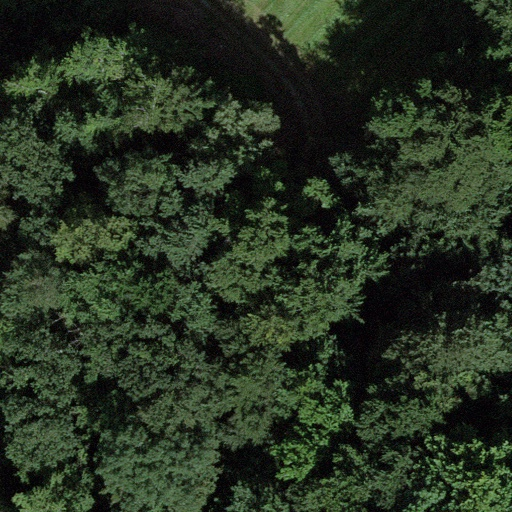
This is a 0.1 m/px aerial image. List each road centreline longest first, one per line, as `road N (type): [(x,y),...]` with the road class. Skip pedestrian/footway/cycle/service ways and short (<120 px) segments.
road 1 (track): [(190,511),(182,473),(323,136),(273,50),(214,0)]
road 2 (track): [(236,511),(329,368),(511,233)]
